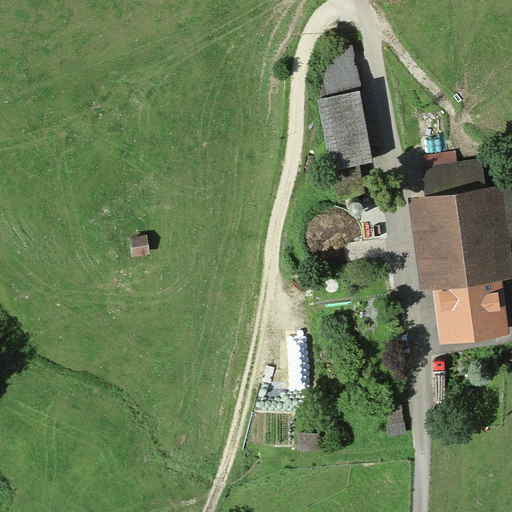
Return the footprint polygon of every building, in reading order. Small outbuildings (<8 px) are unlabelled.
[(373,161),(353,43),(326,48),(324,84),(322,85),(322,98),(318,98),(332,169),(361,164),(373,161)] [(425,194),(409,196),(421,289),(430,287),(438,348),(511,337),(511,320),(506,276),(511,275),(511,254),(510,238),(511,238),(511,182),(486,187),(482,157),(457,160),(456,150),(422,154),(423,165),(421,166),(425,194)] [(330,170),(335,199),(366,194),(361,164),(332,169),(330,170)] [(147,234),(129,236),(132,256),(150,253),(147,234)] [(402,404),(392,404),(391,423),(387,424),(389,435),(406,433),(405,421),(403,421),(402,404)] [(321,432),(298,432),(298,450),(320,450),(321,432)]
